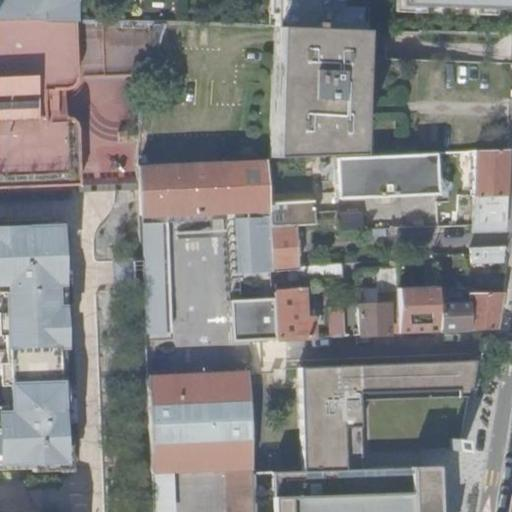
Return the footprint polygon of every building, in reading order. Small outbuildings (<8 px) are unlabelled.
[(0,0),(0,19),(72,22),(117,23),(163,24),(273,28),(360,31),(360,2),(340,1),(340,0),(0,0)] [(511,9),(511,0),(402,0),(402,5),(511,9)] [(74,79),(149,78),(163,24),(117,23),(72,22),(0,19),(0,189),(79,186),(77,130),(76,126),(75,123),(70,119),(64,118),(42,119),(41,91),(63,90),(69,88),(73,84),(74,79)] [(358,153),(358,155),(415,153),(417,115),(417,102),(419,58),(385,57),(386,31),(360,31),(273,28),(269,157),(358,153)] [(64,118),(63,90),(41,91),(42,119),(64,118)] [(505,232),(508,148),(475,150),(474,164),(474,174),(471,232),(505,232)] [(465,150),(437,152),(438,162),(447,161),(447,165),(465,164),(465,150)] [(358,155),(324,157),(324,159),(333,159),(335,199),(436,194),(434,152),(415,153),(358,155)] [(267,210),(265,159),(137,165),(138,190),(139,216),(161,215),(243,211),(267,210)] [(267,210),(243,211),(249,340),(273,339),(271,291),(270,271),(267,215),(267,210)] [(313,224),(312,212),(267,215),(270,271),(288,270),(288,280),(342,278),(341,264),(297,266),(295,225),(313,224)] [(362,212),(337,213),(338,232),(362,231),(362,212)] [(144,334),(169,333),(165,222),(161,223),(161,215),(139,216),(141,261),(142,289),(144,334)] [(0,291),(1,292),(2,311),(0,311),(0,383),(6,383),(8,404),(0,403),(0,467),(32,467),(32,470),(71,469),(70,441),(67,441),(65,405),(68,405),(68,384),(64,384),(61,307),(64,307),(64,300),(63,286),(60,286),(59,251),(62,251),(61,223),(33,225),(33,228),(0,229),(0,291)] [(385,238),(385,230),(372,230),(373,238),(385,238)] [(470,263),(503,262),(504,246),(469,247),(470,263)] [(418,258),(406,258),(406,263),(411,267),(418,266),(418,258)] [(142,289),(141,261),(113,262),(114,290),(142,289)] [(396,279),(396,268),(383,269),(383,279),(396,279)] [(479,330),(496,330),(502,291),(503,276),(494,277),(494,281),(487,282),(488,292),(466,292),(467,300),(469,330),(479,330)] [(271,291),(273,339),(303,338),(312,337),(310,310),(303,310),(302,289),(299,289),(299,286),(295,286),(295,290),(271,291)] [(359,335),(399,333),(397,303),(397,292),(376,293),(376,304),(358,305),(359,335)] [(399,333),(439,332),(438,301),(437,292),(427,293),(427,302),(397,303),(399,333)] [(439,332),(469,330),(467,300),(438,301),(439,332)] [(344,336),(343,308),(329,309),(330,336),(344,336)] [(469,397),(475,361),(298,368),(302,471),(359,468),(359,452),(357,401),(469,397)] [(146,378),(149,471),(227,467),(250,466),(246,373),(146,378)] [(462,453),(462,441),(449,439),(450,451),(462,453)] [(252,511),(436,511),(434,465),(404,467),(359,468),(302,471),(251,472),(251,478),(252,511)] [(227,467),(228,480),(251,478),(251,472),(250,466),(227,467)] [(228,480),(229,511),(252,511),(251,478),(228,480)]
